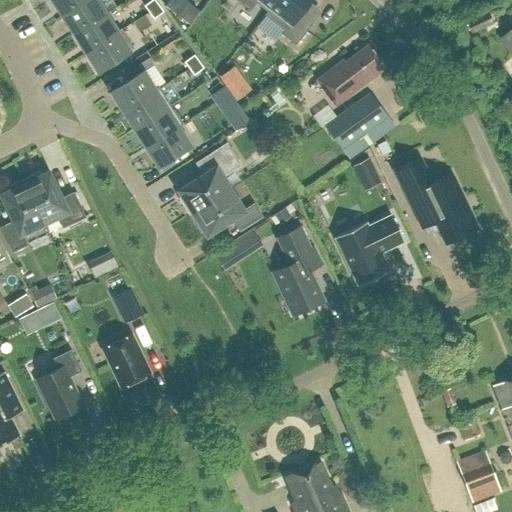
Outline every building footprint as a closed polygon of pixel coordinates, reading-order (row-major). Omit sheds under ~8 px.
[(51,0),(62,16),(86,0),(51,0)] [(86,0),(62,16),(73,34),(106,13),(97,0),(86,0)] [(154,0),(150,0),(143,5),(148,12),(158,5),(154,0)] [(263,15),(264,15),(275,0),(236,0),(249,10),(255,2),(266,11),(263,15)] [(295,44),(314,21),(301,11),(309,1),(309,0),(275,0),(264,15),(283,30),(281,34),(295,44)] [(188,24),(199,11),(191,4),(180,18),(188,24)] [(158,5),(148,12),(153,18),(163,11),(158,5)] [(490,11),(468,22),(473,33),(495,23),(490,11)] [(106,13),(73,34),(85,52),(118,31),(106,13)] [(97,71),(129,50),(118,31),(85,52),(97,71)] [(511,31),(501,41),(511,52),(511,31)] [(384,69),(367,46),(336,71),(334,69),(316,83),(335,107),(384,69)] [(193,54),(184,61),(188,68),(198,61),(193,54)] [(137,65),(141,71),(142,70),(153,64),(149,57),(137,65)] [(198,61),(188,68),(193,75),(203,67),(198,61)] [(110,91),(122,110),(159,87),(158,86),(154,88),(142,70),(141,71),(110,91)] [(224,86),(214,94),(219,100),(228,93),(224,86)] [(170,105),(159,87),(122,110),(134,128),(170,105)] [(228,93),(219,100),(223,107),(233,99),(228,93)] [(369,94),(325,126),(343,151),(387,119),(369,94)] [(134,128),(145,147),(182,123),(170,105),(134,128)] [(157,165),(190,145),(178,126),(182,124),(182,123),(145,147),(157,165)] [(177,197),(188,215),(229,189),(214,165),(224,159),(218,148),(196,162),(203,174),(178,190),(181,194),(177,197)] [(446,242),(476,228),(450,174),(430,183),(418,157),(394,169),(422,226),(435,220),(439,228),(446,242)] [(41,170),(22,179),(42,222),(43,222),(57,215),(62,226),(84,216),(73,193),(60,198),(48,172),(43,174),(41,170)] [(42,222),(22,179),(3,188),(5,192),(0,194),(13,221),(1,227),(12,250),(26,244),(24,241),(22,237),(46,226),(43,222),(42,222)] [(241,209),(229,189),(188,215),(198,229),(202,227),(205,231),(230,215),(237,227),(259,213),(252,202),(241,209)] [(367,225),(365,221),(334,237),(357,285),(388,270),(380,252),(403,240),(390,214),(367,225)] [(299,225),(276,236),(289,263),(271,271),(292,315),(323,300),(309,270),(321,264),(313,246),(310,247),(299,225)] [(23,266),(42,261),(38,243),(19,248),(23,266)] [(110,253),(99,258),(105,270),(116,265),(110,253)] [(30,293),(36,307),(56,298),(49,284),(30,293)] [(124,321),(142,313),(130,288),(112,296),(124,321)] [(103,347),(121,385),(147,373),(129,335),(103,347)] [(36,379),(54,417),(81,404),(68,376),(81,370),(70,349),(52,358),(57,368),(36,379)] [(0,443),(18,435),(9,415),(11,414),(20,410),(22,410),(3,371),(0,372),(0,443)] [(511,433),(511,376),(492,384),(511,433)] [(501,491),(488,460),(484,449),(456,461),(460,471),(472,503),(501,491)] [(320,461),(284,475),(295,501),(291,503),(295,511),(293,511),(348,511),(340,493),(339,493),(335,484),(331,486),(320,461)]
